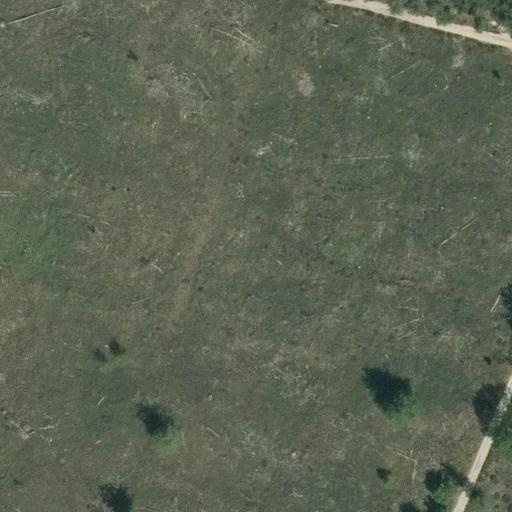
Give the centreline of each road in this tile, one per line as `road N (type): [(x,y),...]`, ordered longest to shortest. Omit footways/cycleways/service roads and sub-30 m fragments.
road 1 (track): [(511,39),(352,0)]
road 2 (track): [(459,511),(511,394)]
